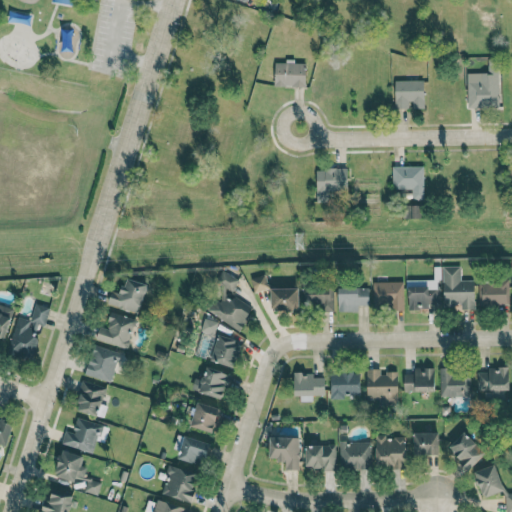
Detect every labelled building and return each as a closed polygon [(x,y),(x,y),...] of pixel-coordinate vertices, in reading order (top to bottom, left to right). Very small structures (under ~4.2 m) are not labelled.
[(467,107),(499,107),(498,59),(487,59),(488,73),(466,73),(467,107)] [(305,62),(274,61),(274,86),(305,87),(305,62)] [(394,80),(395,108),(410,108),(410,109),(424,109),(423,80),(394,80)] [(392,189),(411,189),(412,199),(424,198),(423,166),(392,167),(392,189)] [(346,169),(314,169),(314,202),(328,202),(327,190),(346,190),(346,169)] [(405,218),(419,217),(419,205),(405,205),(405,218)] [(458,267),(459,281),(473,280),(474,308),(460,309),(460,302),(444,303),(442,267),(458,267)] [(240,332),(251,313),(250,307),(235,296),(230,299),(226,297),(225,287),(232,291),(238,280),(220,270),(214,281),(219,284),(221,301),(213,296),(204,310),(240,332)] [(251,278),(255,292),(268,288),(264,274),(251,278)] [(121,293),(111,291),(107,305),(139,313),(147,284),(125,278),(121,293)] [(482,285),(482,302),(507,302),(507,279),(494,279),(494,285),(482,285)] [(371,282),(372,308),(384,308),(384,302),(391,302),(393,309),(401,308),(400,281),(371,282)] [(425,305),(425,300),(409,300),(408,286),(428,285),(428,290),(437,289),(438,304),(425,305)] [(329,286),(329,310),(321,310),(321,301),(306,301),(306,286),(329,286)] [(272,288),(272,308),(300,308),(299,287),(272,288)] [(338,287),(338,311),(359,312),(360,305),(365,305),(365,287),(338,287)] [(17,316),(6,354),(30,361),(40,324),(44,326),(50,307),(35,303),(30,320),(17,316)] [(13,309),(0,304),(0,337),(4,338),(13,309)] [(95,341),(128,348),(134,318),(110,313),(107,328),(98,327),(95,341)] [(200,331),(214,336),(218,322),(204,318),(200,331)] [(219,334),(211,359),(237,366),(245,342),(219,334)] [(120,352),(94,344),(85,375),(110,383),(120,352)] [(207,365),(198,389),(223,399),(232,374),(207,365)] [(403,374),(404,392),(434,391),(433,367),(414,368),(414,374),(403,374)] [(440,396),(470,396),(470,373),(454,374),(454,367),(439,368),(440,396)] [(508,367),(487,367),(487,372),(477,372),(478,390),(509,389),(508,367)] [(366,399),(378,399),(378,404),(397,404),(398,373),(380,372),(380,369),(366,369),(366,399)] [(295,401),(312,401),(312,395),(322,395),(322,377),(313,378),(313,372),(295,373),(295,401)] [(360,373),(331,372),(330,398),(345,399),(345,394),(359,395),(360,373)] [(106,386),(83,380),(75,410),(98,416),(106,386)] [(198,401),(190,425),(215,432),(222,408),(198,401)] [(101,423),(76,418),(73,432),(65,430),(62,444),(95,452),(101,423)] [(12,423),(0,420),(0,443),(7,445),(12,423)] [(447,447),(468,469),(485,454),(465,431),(447,447)] [(413,432),(413,455),(438,455),(438,432),(413,432)] [(184,435),(178,456),(203,463),(209,443),(184,435)] [(376,467),(405,467),(405,437),(385,437),(385,435),(375,435),(376,467)] [(269,460),(285,460),(285,469),(299,469),(298,437),(269,437),(269,460)] [(371,442),(340,441),(339,468),(371,469),(371,442)] [(306,467),(325,467),(325,470),(336,470),(335,444),(305,445),(306,467)] [(81,466),(83,455),(60,450),(55,476),(83,482),(86,466),(81,466)] [(167,465),(159,493),(192,502),(200,474),(167,465)] [(84,491),(96,495),(100,483),(88,479),(84,491)] [(49,502),(43,500),(40,511),(68,511),(72,495),(51,490),(49,502)] [(155,498),(151,511),(189,511),(190,509),(155,498)]
